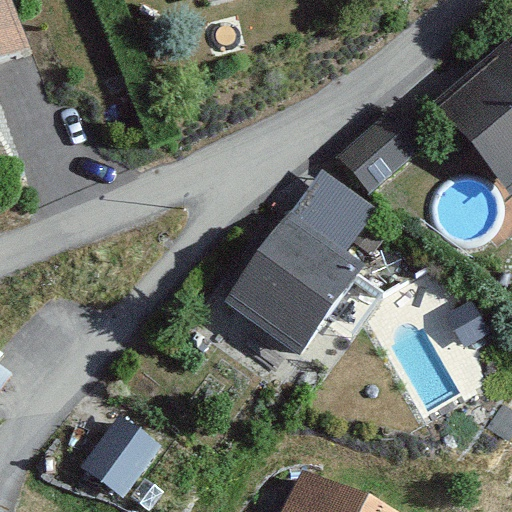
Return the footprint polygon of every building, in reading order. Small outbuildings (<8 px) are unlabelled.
[(0,54),(17,48),(0,3),(0,54)] [(511,19),(422,95),(502,189),(511,180),(511,19)] [(358,196),(420,143),(382,100),(321,152),(358,196)] [(212,293),(281,340),(343,250),(329,241),(352,207),(297,169),(212,293)] [(91,460),(134,490),(170,439),(126,409),(91,460)] [(363,511),(289,474),(269,511),(363,511)]
